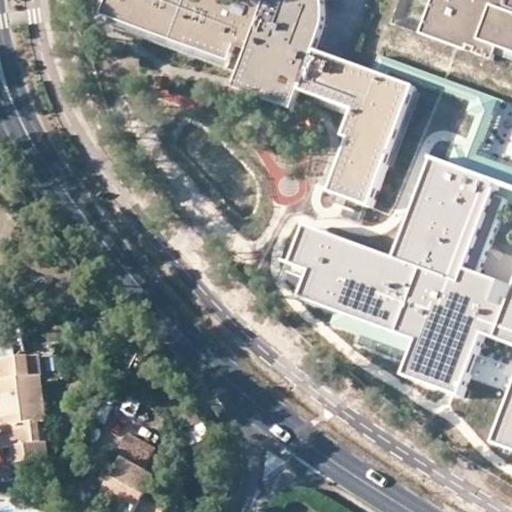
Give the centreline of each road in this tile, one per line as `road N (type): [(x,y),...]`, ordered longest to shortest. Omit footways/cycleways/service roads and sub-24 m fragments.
road 1 (secondary): [(44,163),(165,318),(226,378)]
road 2 (secondary): [(226,378),(353,474)]
road 3 (secondary): [(44,163),(0,28)]
road 4 (residential): [(226,378),(256,443),(251,509)]
